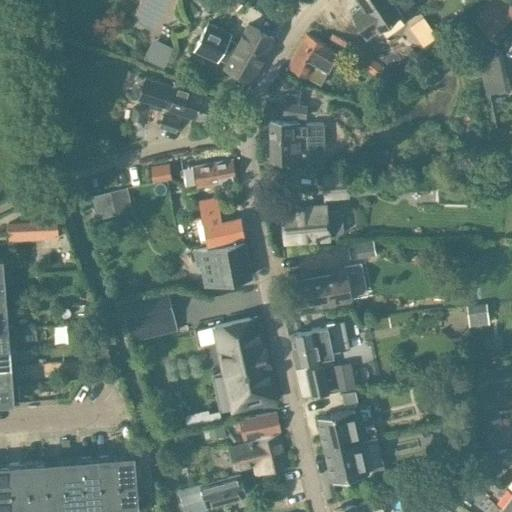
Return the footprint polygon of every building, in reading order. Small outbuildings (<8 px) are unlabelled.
[(366,35),(378,26),(384,35),(405,19),(391,0),(358,0),(363,6),(351,14),(366,35)] [(498,42),(511,27),(511,5),(509,2),(483,27),(498,42)] [(421,12),(433,28),(443,20),(431,4),(421,12)] [(251,81),(274,38),(247,23),(237,43),(228,38),(231,33),(208,21),(194,46),(217,59),(218,57),(227,62),(224,66),(251,81)] [(320,84),(336,52),(324,45),(325,44),(306,34),(295,52),(287,68),(320,84)] [(153,38),(148,48),(163,54),(169,44),(153,38)] [(510,89),(501,49),(477,54),(485,94),(510,89)] [(376,77),(382,66),(367,56),(360,67),(376,77)] [(196,118),(204,95),(183,87),(184,84),(174,81),(173,85),(146,76),(139,97),(170,107),(169,109),(175,111),(196,118)] [(231,104),(204,95),(196,118),(223,127),(231,104)] [(306,119),(307,106),(284,103),(282,116),(306,119)] [(133,111),(131,122),(143,125),(145,113),(133,111)] [(175,131),(179,121),(164,115),(160,126),(175,131)] [(324,162),(323,123),(306,123),(306,125),(299,125),(299,123),(269,120),(270,162),(300,162),(300,161),(307,161),(307,162),(324,162)] [(235,178),(232,159),(194,164),(197,184),(235,178)] [(169,163),(151,166),(153,179),(171,177),(169,163)] [(348,196),(346,173),(323,175),(325,198),(348,196)] [(110,191),(115,214),(132,210),(126,187),(110,191)] [(198,200),(201,210),(219,206),(217,196),(198,200)] [(342,229),(341,213),(336,209),(326,210),(325,204),(281,208),(284,243),(329,239),(328,235),(339,234),(342,229)] [(220,210),(219,206),(201,210),(207,243),(244,235),(241,216),(222,219),(220,210)] [(57,220),(28,222),(8,223),(9,240),(58,237),(57,220)] [(250,276),(243,240),(207,247),(195,249),(198,265),(202,264),(206,284),(250,276)] [(349,245),(352,258),(377,253),(374,240),(349,245)] [(346,272),(290,283),(296,311),(307,309),(308,312),(313,311),(313,307),(351,299),(346,272)] [(168,290),(123,300),(132,340),(176,330),(168,290)] [(266,346),(264,347),(257,315),(214,325),(233,406),(219,409),(219,410),(233,407),(276,398),(269,365),(271,365),(266,346)] [(327,324),(327,326),(291,334),(297,363),(333,356),(333,353),(347,350),(348,347),(344,323),(341,321),(327,324)] [(350,362),(324,368),(329,394),(356,389),(350,362)] [(322,365),(306,369),(312,396),(328,393),(322,365)] [(9,400),(8,384),(0,384),(0,402),(14,402),(14,400),(9,400)] [(361,440),(354,408),(317,417),(325,449),(361,440)] [(221,419),(219,410),(208,413),(211,422),(221,419)] [(281,431),(277,412),(240,419),(240,420),(235,421),(237,431),(242,430),(244,438),(281,431)] [(499,417),(490,419),(493,431),(502,429),(499,417)] [(505,442),(502,429),(493,431),(496,444),(505,442)] [(287,466),(279,434),(255,441),(228,448),(233,469),(254,464),(256,472),(263,471),(287,466)] [(369,473),(361,440),(325,449),(332,481),(369,473)] [(507,449),(498,451),(501,464),(510,462),(507,449)] [(134,452),(115,454),(119,502),(136,501),(136,505),(138,505),(134,452)] [(119,502),(115,454),(97,455),(101,503),(119,502)] [(101,503),(97,455),(79,456),(83,505),(101,503)] [(83,505),(79,456),(61,458),(65,506),(83,505)] [(65,506),(61,458),(43,459),(47,508),(65,506)] [(47,508),(43,459),(26,461),(29,509),(47,508)] [(29,509),(26,461),(8,462),(11,511),(29,509)] [(0,511),(11,511),(8,462),(0,462),(0,511)] [(240,474),(201,484),(201,483),(179,488),(183,503),(188,511),(207,507),(206,503),(245,493),(240,474)] [(481,494),(479,485),(466,488),(468,497),(481,494)] [(458,500),(456,490),(443,493),(445,503),(458,500)] [(445,503),(443,493),(431,496),(433,506),(445,503)] [(504,511),(511,511),(511,494),(501,509),(504,511)] [(371,511),(369,501),(353,505),(333,510),(333,511),(371,511)]
